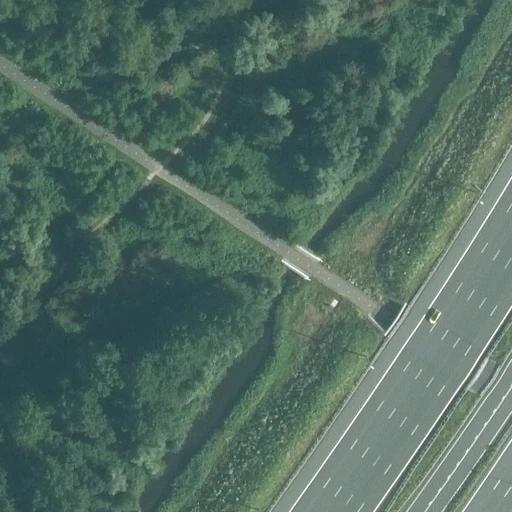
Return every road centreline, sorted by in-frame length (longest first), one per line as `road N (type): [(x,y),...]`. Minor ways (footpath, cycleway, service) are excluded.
road 1 (track): [(511,15),(412,182),(329,279),(270,393),(181,511)]
road 2 (unknown): [(225,44),(221,94),(0,343)]
road 3 (motorway): [(511,258),(340,511)]
road 4 (motorway): [(430,511),(511,397)]
